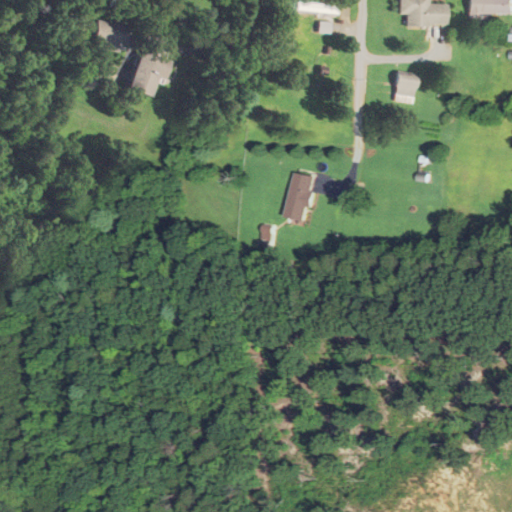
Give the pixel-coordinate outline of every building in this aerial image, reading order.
[(444,26),(444,4),(425,4),(425,0),(395,0),(396,15),(403,15),(403,26),(444,26)] [(466,0),(466,16),(511,16),(511,0),(466,0)] [(335,6),(293,2),(292,11),(334,15),(335,6)] [(128,25),(96,20),(92,48),(124,53),(128,25)] [(161,61),(135,53),(124,91),(150,99),(161,61)] [(414,74),(394,71),(390,102),(411,104),(414,74)] [(313,176),(292,173),(286,219),(307,222),(313,176)]
